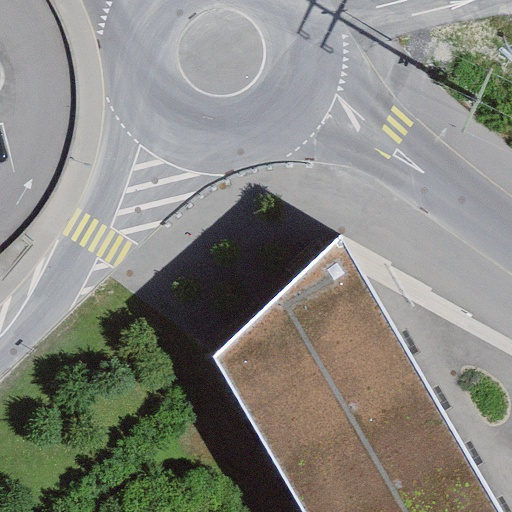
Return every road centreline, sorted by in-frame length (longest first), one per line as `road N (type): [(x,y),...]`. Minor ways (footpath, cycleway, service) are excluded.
road 1 (residential): [(151,0),(130,46),(133,83),(150,116),(178,140),(214,152),(251,149),(284,132),(308,104)]
road 2 (residential): [(308,104),(511,237)]
